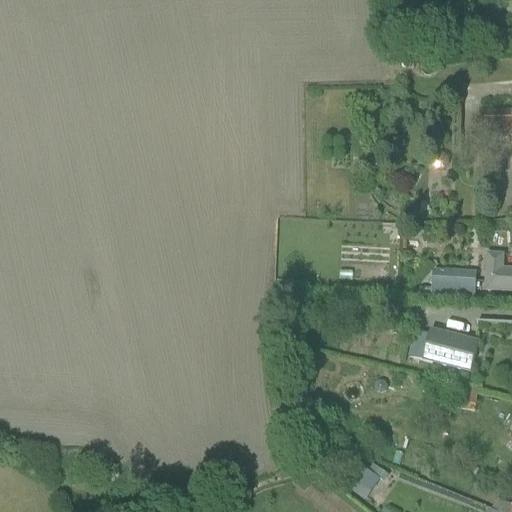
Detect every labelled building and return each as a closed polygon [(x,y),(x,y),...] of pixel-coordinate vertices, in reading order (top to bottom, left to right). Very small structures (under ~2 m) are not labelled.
[(511,113),(485,114),(484,139),(511,139),(511,113)] [(434,159),(432,163),(433,167),(435,170),(439,172),(443,172),(446,169),(448,166),(447,161),(445,158),(441,156),(437,157),(434,159)] [(511,272),(503,271),(504,257),(486,255),(483,293),(511,295),(511,272)] [(475,302),(476,275),(433,273),(433,301),(475,302)] [(422,364),(470,377),(479,345),(430,332),(422,364)] [(376,385),(374,390),(377,394),(381,395),(385,393),(386,388),(384,384),(380,383),(376,385)] [(511,511),(511,508),(497,501),(490,511),(511,511)]
